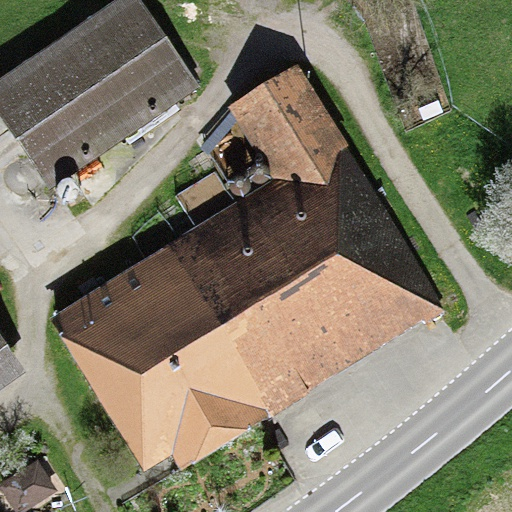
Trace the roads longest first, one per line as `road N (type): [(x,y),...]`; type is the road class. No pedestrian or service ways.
road 1 (secondary): [(511,368),(335,511)]
road 2 (track): [(28,387),(107,511)]
